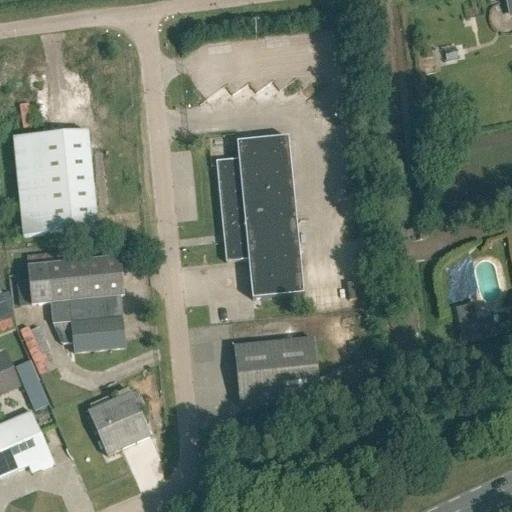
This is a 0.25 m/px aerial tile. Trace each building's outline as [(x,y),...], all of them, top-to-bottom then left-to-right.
[(13,142),(23,239),(99,232),(89,134),(13,142)] [(252,303),(303,298),(288,140),(236,146),(238,162),(216,165),(226,265),(248,263),(252,303)] [(120,261),(28,270),(32,308),(51,306),(52,324),(53,327),(62,347),(73,346),(75,357),(126,351),(123,317),(121,299),(124,299),(120,261)] [(474,307),(455,311),(463,344),(497,336),(493,318),(477,322),(474,307)] [(320,402),(314,342),(235,350),(241,410),(320,402)] [(0,396),(12,391),(0,364),(0,396)] [(151,440),(132,396),(87,415),(107,459),(151,440)] [(32,477),(54,467),(32,415),(0,428),(0,482),(29,470),(32,477)]
